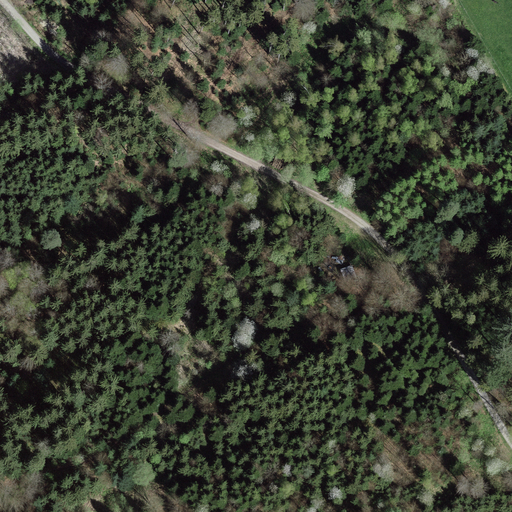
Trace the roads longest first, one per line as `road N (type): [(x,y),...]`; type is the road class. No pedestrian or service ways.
road 1 (track): [(185,125),(378,234),(423,291),(511,446)]
road 2 (track): [(1,0),(52,53),(185,125)]
road 3 (track): [(118,95),(0,125)]
